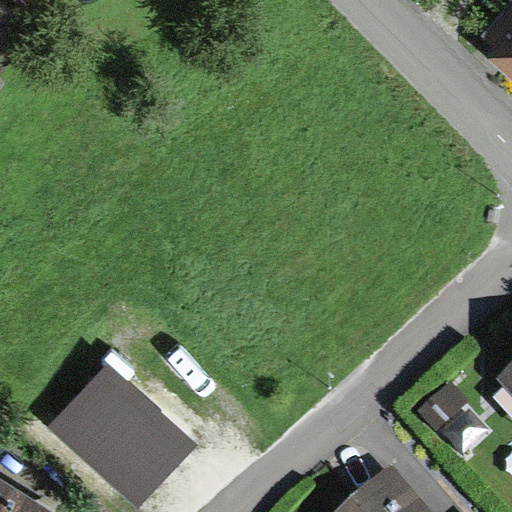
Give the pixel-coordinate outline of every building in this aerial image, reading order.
[(488,60),(511,79),(511,0),(485,33),(501,46),(488,60)] [(0,74),(30,42),(0,15),(0,74)] [(511,360),(492,380),(511,400),(511,360)] [(192,445),(109,366),(52,426),(135,505),(192,445)] [(436,426),(466,399),(450,382),(420,409),(436,426)] [(336,511),(434,511),(392,464),(336,511)] [(0,511),(64,511),(0,473),(0,511)]
